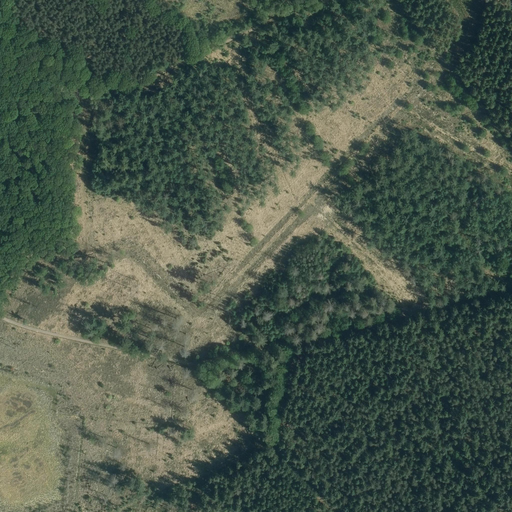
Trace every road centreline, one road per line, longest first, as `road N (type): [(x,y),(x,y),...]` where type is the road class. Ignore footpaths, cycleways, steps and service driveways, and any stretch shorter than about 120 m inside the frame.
road 1 (track): [(511,285),(195,363),(0,316)]
road 2 (track): [(310,0),(141,78),(0,102)]
road 3 (track): [(195,363),(342,511)]
road 4 (track): [(511,144),(395,0)]
